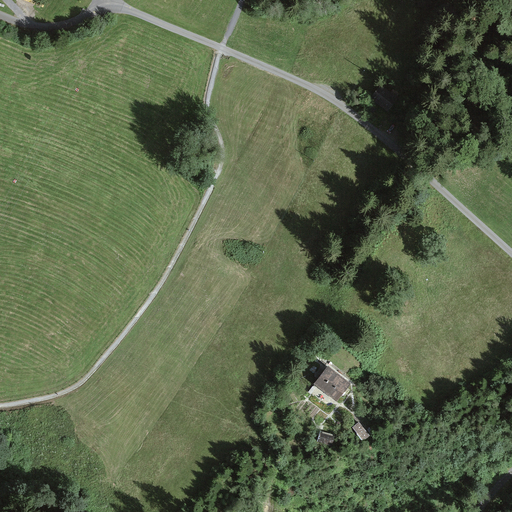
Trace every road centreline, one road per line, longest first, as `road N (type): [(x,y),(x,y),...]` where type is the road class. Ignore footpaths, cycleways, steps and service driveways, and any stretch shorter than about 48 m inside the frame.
road 1 (unclassified): [(222,48),(327,94),(372,124),(511,252)]
road 2 (unclassified): [(222,48),(102,0)]
